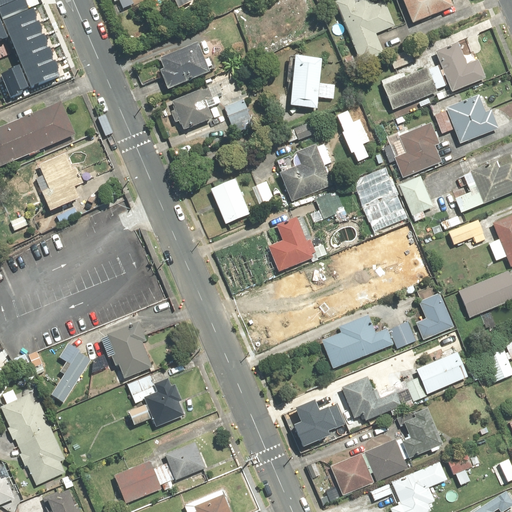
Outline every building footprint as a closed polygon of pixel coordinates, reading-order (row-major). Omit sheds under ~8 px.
[(0,0),(0,8),(4,20),(28,10),(24,0),(0,0)] [(192,0),(172,0),(178,13),(195,6),(192,0)] [(356,0),(338,0),(362,62),(385,53),(377,31),(395,24),(386,0),(377,4),(375,0),(365,0),(358,3),(356,0)] [(406,0),(415,22),(454,7),(451,0),(406,0)] [(4,20),(10,33),(41,21),(36,8),(28,10),(4,20)] [(10,33),(15,47),(46,35),(41,21),(10,33)] [(15,47),(20,60),(51,48),(46,35),(15,47)] [(205,42),(164,57),(168,66),(161,69),(168,88),(216,70),(205,42)] [(462,44),(439,52),(453,88),(486,76),(478,56),(468,59),(462,44)] [(20,60),(25,74),(57,62),(51,48),(20,60)] [(324,56),(299,54),(294,106),(319,108),(324,56)] [(404,55),(388,62),(393,71),(408,64),(404,55)] [(25,74),(31,87),(62,75),(57,62),(25,74)] [(1,73),(10,94),(31,87),(20,65),(1,73)] [(384,86),(393,110),(439,93),(430,68),(384,86)] [(200,91),(175,100),(178,108),(172,111),(176,120),(182,118),(185,128),(210,118),(200,91)] [(447,106),(462,142),(500,126),(494,112),(490,114),(481,93),(447,106)] [(248,114),(242,99),(222,108),(228,123),(248,114)] [(62,102),(0,126),(0,167),(76,137),(62,102)] [(349,154),(353,163),(367,158),(361,145),(368,142),(359,121),(352,124),(346,111),(333,117),(340,133),(337,134),(346,155),(349,154)] [(397,156),(405,175),(442,161),(435,142),(440,140),(433,121),(400,134),(407,152),(397,156)] [(281,133),(285,144),(309,136),(305,125),(281,133)] [(282,172),(293,199),(334,182),(317,143),(296,152),(301,164),(282,172)] [(89,195),(67,151),(42,164),(53,186),(45,189),(55,211),(89,195)] [(473,170),(486,202),(511,190),(511,162),(500,167),(497,160),(473,170)] [(423,173),(401,182),(414,214),(436,205),(423,173)] [(238,177),(213,188),(228,224),(254,213),(238,177)] [(264,182),(249,189),(257,208),(272,201),(264,182)] [(321,220),(343,210),(338,200),(330,204),(326,194),(312,200),(321,220)] [(378,235),(411,221),(399,195),(385,201),(389,212),(372,219),(378,235)] [(452,202),(444,206),(449,218),(457,214),(452,202)] [(79,207),(59,216),(63,224),(82,216),(79,207)] [(509,255),(511,261),(511,214),(495,222),(501,236),(490,241),(498,260),(509,255)] [(443,232),(461,224),(457,215),(439,223),(443,232)] [(28,216),(14,221),(17,230),(31,225),(28,216)] [(271,244),(282,270),(321,254),(304,216),(278,227),(283,239),(271,244)] [(480,218),(450,231),(456,244),(476,236),(479,242),(488,238),(480,218)] [(511,273),(510,268),(460,289),(472,317),(511,300),(511,273)] [(333,275),(304,287),(318,324),(348,312),(333,275)] [(416,321),(425,339),(458,323),(443,293),(420,304),(426,316),(416,321)] [(495,325),(490,312),(470,320),(475,333),(495,325)] [(324,341),(336,367),(395,342),(388,326),(377,331),(370,315),(343,327),(345,332),(324,341)] [(402,347),(419,339),(410,320),(393,328),(402,347)] [(143,322),(110,333),(126,378),(155,368),(144,337),(148,336),(143,322)] [(65,401),(93,358),(69,342),(60,356),(68,361),(62,371),(67,374),(54,394),(65,401)] [(482,352),(494,382),(511,375),(511,363),(504,343),(482,352)] [(460,350),(420,366),(430,391),(470,376),(460,350)] [(367,410),(370,418),(404,405),(398,390),(383,396),(375,374),(343,386),(354,414),(367,410)] [(155,375),(130,383),(137,403),(148,399),(149,403),(132,409),(137,424),(156,418),(159,426),(188,416),(181,398),(184,397),(180,385),(175,387),(172,378),(158,383),(155,375)] [(8,404),(3,406),(38,484),(66,471),(61,461),(67,458),(41,400),(35,403),(31,394),(21,398),(16,387),(3,393),(8,404)] [(294,427),(301,449),(344,434),(334,407),(322,411),(318,401),(297,408),(303,424),(294,427)] [(438,446),(424,409),(411,414),(414,420),(401,425),(406,440),(398,443),(404,459),(438,446)] [(167,453),(178,480),(209,468),(198,441),(167,453)] [(395,441),(368,452),(380,481),(407,470),(395,441)] [(451,476),(469,467),(461,450),(443,459),(451,476)] [(345,493),(375,481),(364,451),(333,463),(345,493)] [(442,460),(373,488),(377,498),(394,491),(399,503),(393,506),(395,511),(424,511),(434,508),(431,502),(437,499),(432,486),(450,479),(442,460)] [(152,461),(117,475),(127,502),(163,488),(152,461)] [(0,503),(16,497),(7,475),(2,477),(0,472),(0,503)] [(85,511),(73,484),(48,495),(55,511),(85,511)] [(511,495),(507,489),(471,511),(495,511),(501,507),(504,511),(511,506),(511,495)] [(234,511),(226,490),(187,505),(190,511),(234,511)]
